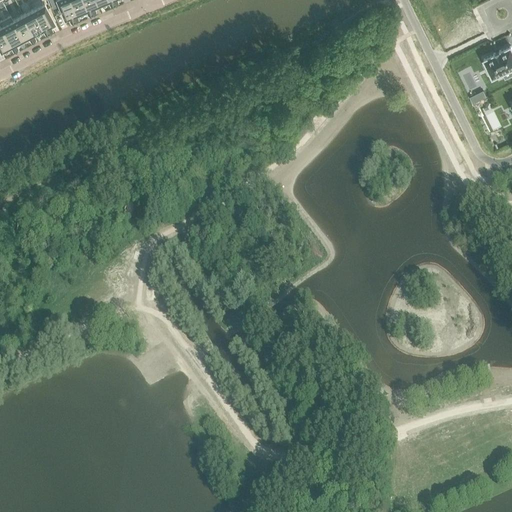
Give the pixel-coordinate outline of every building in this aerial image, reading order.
[(70,0),(49,0),(52,7),(59,5),(64,18),(69,16),(70,19),(77,16),(76,13),(70,0)] [(70,0),(76,13),(86,9),(87,8),(83,0),(70,0)] [(83,0),(87,8),(86,9),(87,11),(95,8),(94,5),(98,4),(96,0),(83,0)] [(33,8),(43,28),(44,31),(51,27),(50,24),(54,22),(44,2),(33,8)] [(22,14),(33,33),(43,28),(33,8),(22,14)] [(12,19),(22,39),(29,35),(30,38),(35,36),(33,33),(22,14),(12,19)] [(10,15),(0,20),(0,23),(1,25),(12,44),(11,45),(12,47),(17,45),(15,42),(22,39),(12,19),(10,15)] [(0,49),(0,50),(11,45),(12,44),(1,25),(0,25),(0,49)] [(493,54),(483,58),(487,66),(485,67),(488,74),(490,73),(492,76),(502,71),(505,78),(511,74),(511,48),(511,45),(501,50),(500,49),(499,50),(499,51),(495,53),(494,52),(493,53),(493,54)] [(483,91),(470,97),(472,103),(486,96),(483,91)]
